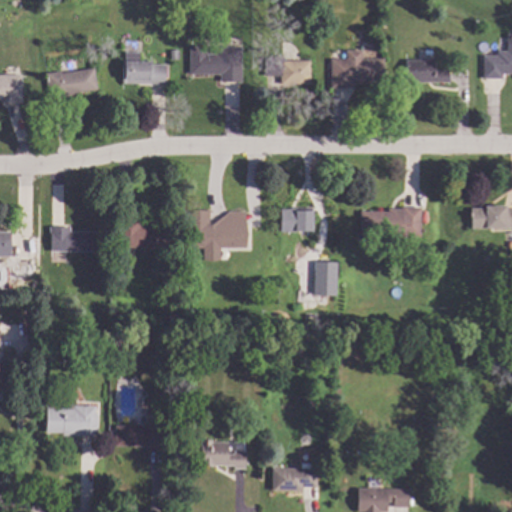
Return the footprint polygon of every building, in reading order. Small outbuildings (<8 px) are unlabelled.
[(511,73),(500,74),(500,78),(481,78),(481,55),(495,55),(495,51),(505,51),(505,33),(511,33),(511,73)] [(239,81),(218,81),(218,74),(187,74),(187,46),(204,46),(204,53),(212,53),(212,46),(239,46),(239,81)] [(177,59),(168,59),(168,50),(177,49),(177,59)] [(360,58),(382,58),(382,83),(350,83),(350,87),(329,88),(329,59),(344,58),(344,50),(360,50),(360,58)] [(137,61),(149,61),(149,64),(163,64),(163,84),(120,83),(120,60),(123,60),(123,52),(137,52),(137,61)] [(282,60),(308,60),(308,83),(278,84),(278,76),(263,76),(263,57),(282,57),(282,60)] [(431,71),(447,70),(447,82),(404,82),(404,60),(431,60),(431,71)] [(94,89),(78,91),(79,94),(47,98),(43,73),(59,71),(59,73),(91,68),(94,89)] [(20,102),(0,102),(0,74),(19,74),(20,102)] [(504,208),(511,208),(511,228),(469,228),(469,207),(483,207),(483,205),(504,205),(504,208)] [(310,231),(294,231),(294,232),(278,232),(278,209),(289,209),(289,207),(310,207),(310,231)] [(419,235),(357,235),(357,211),(386,211),(386,208),(399,208),(399,207),(419,207),(419,235)] [(211,212),(208,212),(208,222),(209,224),(227,211),(243,211),(243,247),(218,247),(218,251),(201,251),(201,247),(188,247),(188,225),(186,225),(186,210),(211,210),(211,212)] [(138,225),(165,225),(165,248),(126,248),(126,253),(117,253),(117,218),(138,218),(138,225)] [(68,231),(95,231),(95,251),(48,251),(48,227),(68,227),(68,231)] [(0,231),(9,231),(9,257),(0,257),(0,231)] [(311,296),(334,296),(334,263),(312,262),(311,296)] [(254,284),(233,284),(233,266),(254,266),(254,284)] [(172,363),(163,363),(163,354),(172,354),(172,363)] [(74,399),(73,404),(93,405),(92,414),(96,414),(94,435),(44,431),(46,408),(56,408),(57,398),(74,399)] [(165,450),(145,451),(145,446),(113,446),(113,424),(145,424),(145,420),(165,420),(165,450)] [(209,441),(226,441),(226,453),(231,453),(231,451),(243,451),(243,468),(231,468),(231,465),(197,466),(197,439),(209,439),(209,441)] [(315,486),(300,486),(300,490),(269,490),(269,468),(315,468),(315,486)] [(407,507),(390,507),(390,501),(385,501),(385,511),(361,511),(355,511),(355,488),(407,488),(407,507)]
